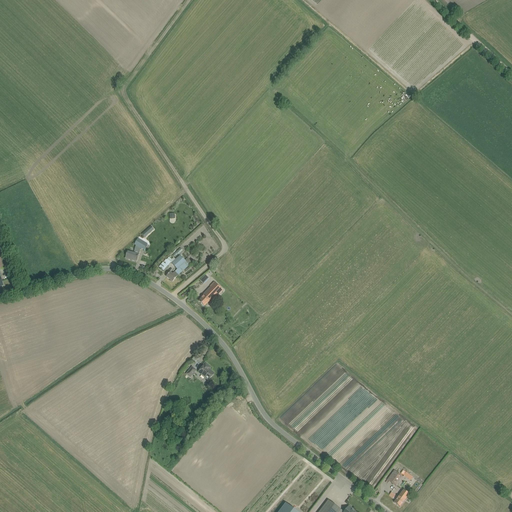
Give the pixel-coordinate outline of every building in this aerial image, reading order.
[(148,229),(142,235),(145,238),(151,232),(148,229)] [(128,251),(127,253),(126,258),(130,259),(130,260),(136,262),(140,248),(144,250),(147,244),(138,239),(134,245),(136,245),(134,253),(128,251)] [(0,270),(8,268),(7,263),(4,253),(0,254),(0,270)] [(175,260),(172,263),(177,269),(174,272),(178,275),(191,264),(189,262),(188,263),(180,255),(175,260)] [(163,262),(159,267),(165,272),(167,268),(168,266),(167,266),(167,265),(165,264),(163,262)] [(170,273),(166,277),(172,282),(176,278),(178,275),(174,272),(172,274),(170,272),(170,273)] [(216,297),(223,291),(214,283),(210,287),(211,287),(206,292),(203,295),(204,296),(199,301),(204,307),(213,298),(214,296),(215,296),(216,297)] [(208,381),(211,378),(214,374),(209,370),(211,368),(205,363),(202,367),(203,367),(198,373),(208,381)] [(192,367),(186,375),(190,378),(196,370),(192,367)] [(231,409),(199,452),(215,464),(247,422),(231,409)] [(235,481),(267,438),(251,426),(218,469),(235,481)] [(396,487),(399,483),(403,477),(394,470),(390,476),(387,480),(396,487)] [(406,472),(404,476),(411,481),(413,478),(406,472)] [(400,507),(403,503),(410,494),(404,490),(394,503),(400,507)] [(328,500),(318,511),(354,511),(353,511),(352,510),(352,509),(349,506),(344,511),(342,511),(340,510),(341,510),(328,500)]
